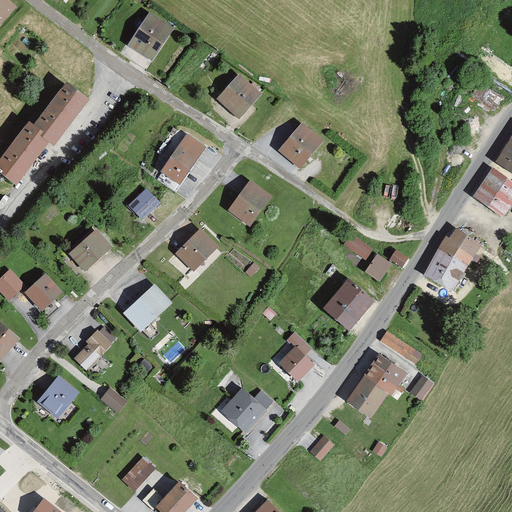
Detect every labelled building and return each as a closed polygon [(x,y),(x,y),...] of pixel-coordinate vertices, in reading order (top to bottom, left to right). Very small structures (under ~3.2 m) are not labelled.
[(4,0),(0,0),(0,5),(8,12),(12,6),(4,0)] [(152,57),(171,28),(151,15),(132,44),(152,57)] [(238,111),(249,100),(250,101),(258,92),(240,76),(222,96),(238,111)] [(52,143),(85,100),(67,86),(34,129),(29,125),(0,161),(0,171),(1,171),(14,180),(47,139),(52,143)] [(297,163),(318,141),(303,127),(282,149),(297,163)] [(187,137),(163,171),(178,182),(202,148),(187,137)] [(511,142),(501,160),(499,164),(511,172),(511,142)] [(511,181),(507,177),(495,170),(476,197),(502,215),(509,206),(511,208),(511,181)] [(245,218),(265,192),(249,179),(228,204),(245,218)] [(141,218),(158,203),(146,190),(130,205),(141,218)] [(443,244),(441,249),(468,263),(480,245),(459,230),(451,240),(448,238),(447,237),(443,244)] [(96,232),(71,253),(84,270),(108,247),(96,232)] [(213,247),(199,232),(178,254),(192,268),(213,247)] [(351,232),(344,243),(365,257),(372,247),(351,232)] [(452,290),(468,263),(441,249),(430,267),(426,276),(452,290)] [(396,250),(390,258),(401,266),(401,267),(408,258),(406,257),(396,250)] [(375,253),(374,255),(376,257),(366,270),(378,279),(390,263),(375,253)] [(0,279),(0,286),(12,300),(29,285),(14,267),(0,279)] [(45,278),(29,293),(42,308),(58,292),(45,278)] [(325,310),(347,329),(373,299),(350,279),(325,310)] [(154,288),(140,300),(154,315),(168,302),(154,288)] [(141,329),(154,315),(140,300),(126,313),(141,329)] [(0,352),(2,350),(4,352),(15,339),(0,325),(0,352)] [(77,358),(87,368),(109,345),(114,339),(102,327),(97,333),(88,341),(91,344),(77,358)] [(421,354),(387,331),(382,339),(416,362),(421,354)] [(302,340),(295,347),(302,354),(309,347),(302,340)] [(91,344),(88,341),(74,355),(77,358),(91,344)] [(295,347),(280,363),(297,379),(312,364),(302,354),(295,347)] [(375,362),(365,376),(387,392),(389,394),(396,399),(403,390),(404,388),(399,385),(396,383),(404,372),(405,371),(381,354),(375,362)] [(407,374),(404,372),(396,383),(399,385),(407,374)] [(434,380),(431,378),(425,374),(412,393),(420,398),(434,380)] [(387,392),(365,376),(348,400),(379,422),(387,410),(378,403),(387,392)] [(59,415),(75,393),(58,380),(41,401),(59,415)] [(250,430),(249,429),(267,408),(268,409),(269,408),(268,407),(257,397),(245,387),(224,410),(249,431),(250,430)] [(101,399),(117,411),(125,401),(109,389),(101,399)] [(257,397),(268,407),(274,400),(262,390),(257,397)] [(340,418),(335,424),(344,434),(350,427),(340,418)] [(319,440),(329,448),(329,449),(334,443),(323,434),(319,440)] [(384,455),(390,445),(381,439),(375,449),(384,455)] [(329,448),(319,440),(310,450),(321,459),(329,448)] [(135,488),(155,467),(143,456),(124,478),(135,488)] [(164,511),(193,511),(202,503),(180,482),(165,498),(153,488),(143,499),(154,510),(158,506),(164,511)] [(40,507),(37,505),(31,511),(63,511),(48,498),(40,507)] [(268,501),(256,511),(281,511),(267,498),(266,499),(268,501)]
